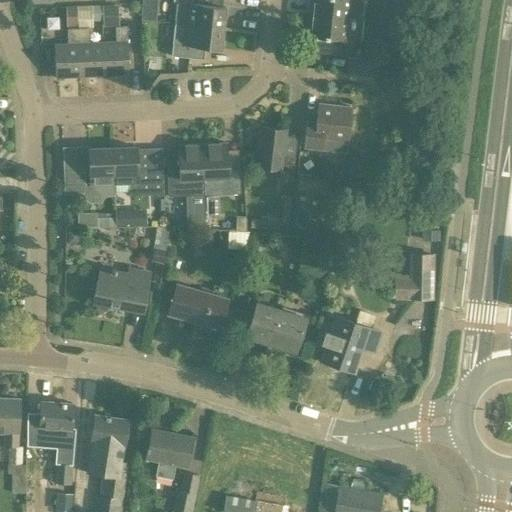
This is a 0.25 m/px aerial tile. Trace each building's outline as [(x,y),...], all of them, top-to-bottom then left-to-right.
[(221,5),(221,0),(176,0),(174,22),(222,27),(224,6),(221,5)] [(308,0),(307,13),(361,18),(363,3),(360,0),(308,0)] [(66,26),(77,26),(76,10),(76,5),(64,6),(66,26)] [(40,7),(40,18),(62,18),(62,7),(40,7)] [(92,26),(91,21),(91,9),(76,10),(77,26),(77,27),(92,26)] [(305,35),(310,36),(308,51),(344,55),(346,40),(359,41),(361,18),(307,13),(305,35)] [(219,48),(222,27),(174,22),(170,54),(191,56),(192,45),(219,48)] [(114,26),(114,41),(101,41),(103,74),(128,73),(126,40),(125,26),(114,26)] [(101,41),(89,42),(88,27),(77,28),(79,76),(103,74),(101,41)] [(54,77),(79,76),(77,28),(66,28),(67,43),(53,43),(54,77)] [(348,57),(346,71),(375,74),(377,60),(348,57)] [(303,147),(321,149),(345,151),(350,106),(317,102),(315,122),(306,121),(303,147)] [(254,165),(280,168),(278,178),(291,179),(294,155),(282,154),(285,129),(259,126),(254,165)] [(203,177),(213,177),(213,195),(239,194),(238,163),(237,149),(225,150),(225,141),(201,142),(203,177)] [(177,143),(177,153),(165,154),(167,196),(202,195),(202,177),(203,177),(201,142),(177,143)] [(161,167),(136,168),(135,145),(111,146),(112,171),(112,170),(114,192),(128,191),(128,195),(162,194),(161,167)] [(63,192),(83,191),(84,198),(88,202),(99,202),(105,196),(114,195),(114,192),(112,170),(112,171),(111,146),(87,147),(89,181),(83,186),(82,166),(62,167),(63,192)] [(86,227),(143,224),(143,207),(85,209),(86,227)] [(154,240),(150,260),(162,262),(166,242),(154,240)] [(397,276),(397,296),(432,297),(433,254),(412,254),(412,276),(397,276)] [(127,267),(127,272),(98,266),(92,303),(95,303),(94,309),(106,311),(107,305),(141,311),(149,271),(127,267)] [(218,327),(226,297),(175,282),(166,312),(218,327)] [(294,351),(305,317),(255,301),(244,335),(294,351)] [(374,351),(381,331),(334,315),(319,359),(352,370),(360,347),(374,351)] [(0,430),(2,430),(2,447),(8,447),(8,463),(6,463),(6,474),(10,474),(10,493),(26,493),(26,464),(21,464),(22,447),(16,446),(17,431),(18,398),(0,397),(0,430)] [(74,427),(70,427),(72,402),(40,400),(39,413),(38,433),(25,432),(25,445),(55,448),(52,483),(70,484),(74,427)] [(85,471),(102,474),(99,495),(95,495),(93,511),(120,511),(127,463),(119,462),(122,445),(123,445),(127,418),(93,413),(89,440),(90,440),(85,471)] [(144,458),(157,460),(154,476),(171,480),(174,464),(186,466),(192,437),(150,428),(144,458)] [(190,511),(198,475),(182,472),(178,491),(175,490),(171,510),(174,511),(190,511)] [(319,511),(379,511),(383,492),(340,485),(340,486),(339,486),(324,483),(319,511)] [(56,493),(55,508),(70,510),(71,494),(56,493)]
